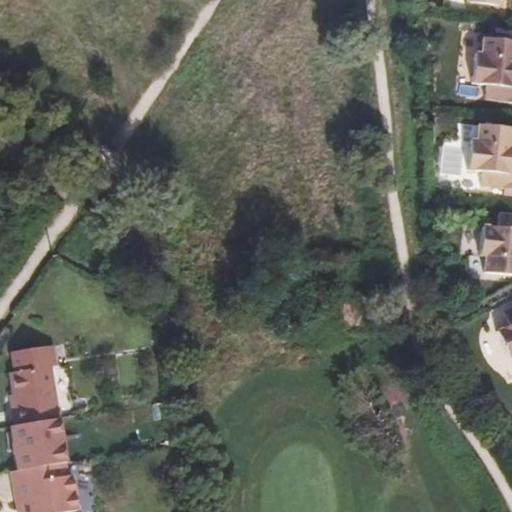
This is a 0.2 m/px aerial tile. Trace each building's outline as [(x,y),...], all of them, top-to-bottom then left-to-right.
[(511,40),(484,36),(482,52),(477,52),(473,82),(487,84),(486,96),(511,99),(511,40)] [(511,127),(480,123),(477,140),(472,139),(468,168),(482,171),(481,184),(511,187),(511,127)] [(511,269),(511,210),(499,210),(497,222),(483,221),(479,251),(486,252),(486,268),(511,269)] [(511,306),(506,310),(511,321),(498,328),(510,355),(511,353),(511,306)] [(15,397),(16,408),(12,408),(15,425),(59,419),(52,371),(12,376),(15,397)] [(21,506),(21,511),(74,511),(69,480),(65,480),(61,480),(59,466),(10,473),(15,506),(21,506)]
